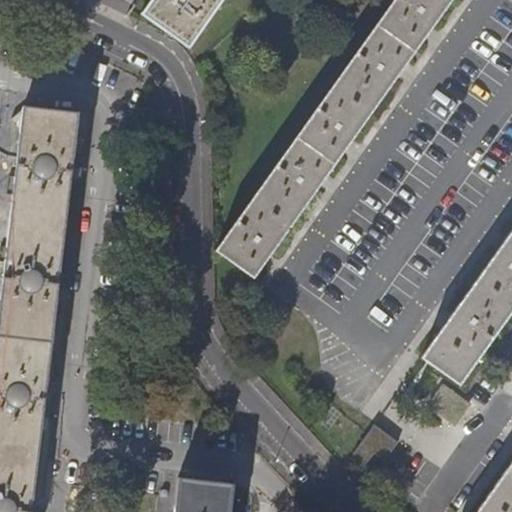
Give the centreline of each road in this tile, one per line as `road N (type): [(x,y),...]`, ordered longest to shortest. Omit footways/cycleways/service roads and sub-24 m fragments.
road 1 (residential): [(293,443),(194,329),(189,117),(177,62),(56,0)]
road 2 (residential): [(341,331),(511,90)]
road 3 (residential): [(511,401),(435,511)]
